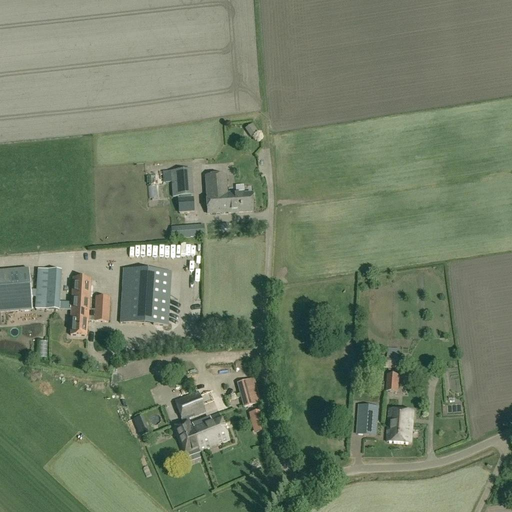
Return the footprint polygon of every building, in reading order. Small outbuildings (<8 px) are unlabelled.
[(192,171),(171,173),(172,199),(194,198),(192,171)] [(226,176),(205,178),(208,215),(228,213),(228,215),(254,213),(252,194),(244,195),(244,193),(227,194),(226,176)] [(160,202),(169,202),(169,186),(161,185),(160,202)] [(194,214),(194,200),(178,201),(179,215),(194,214)] [(155,228),(173,228),(172,208),(154,208),(155,228)] [(173,241),(205,239),(204,228),(172,230),(173,241)] [(116,247),(115,260),(127,260),(127,248),(116,247)] [(0,271),(0,314),(32,312),(29,269),(0,271)] [(124,271),(121,325),(168,328),(172,274),(124,271)] [(60,312),(61,272),(39,272),(37,312),(60,312)] [(72,322),(71,338),(87,339),(88,323),(109,324),(110,299),(96,299),(95,312),(89,312),(91,281),(73,280),(71,322),(72,322)] [(388,354),(388,361),(375,360),(374,370),(400,372),(401,362),(399,362),(399,355),(398,355),(398,351),(393,351),(393,355),(388,354)] [(400,378),(388,376),(386,394),(399,396),(400,378)] [(239,384),(248,416),(250,415),(252,424),(253,424),(255,433),(266,431),(260,411),(261,411),(252,381),(239,384)] [(175,403),(183,425),(189,422),(189,420),(217,409),(210,389),(175,403)] [(377,438),(379,409),(360,408),(358,437),(377,438)] [(390,411),(389,429),(413,431),(414,413),(390,411)] [(191,426),(189,422),(183,425),(175,428),(188,459),(201,454),(200,453),(230,441),(220,415),(191,426)] [(412,446),(413,431),(389,429),(388,444),(412,446)]
